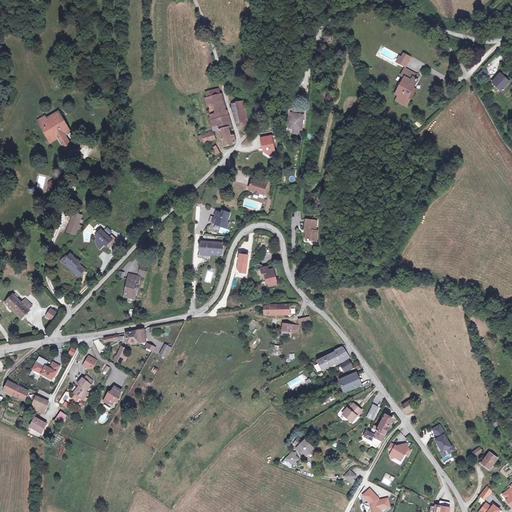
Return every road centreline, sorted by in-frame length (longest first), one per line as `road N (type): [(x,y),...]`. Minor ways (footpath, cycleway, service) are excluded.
road 1 (unclassified): [(50,340),(194,315),(213,300),(242,231),(270,227),(301,294),(338,331),(439,469)]
road 2 (unclassified): [(239,146),(331,17),(349,5),(384,3),(479,40),(511,36)]
road 3 (unclassified): [(50,340),(239,146)]
road 4 (residential): [(239,146),(194,0)]
